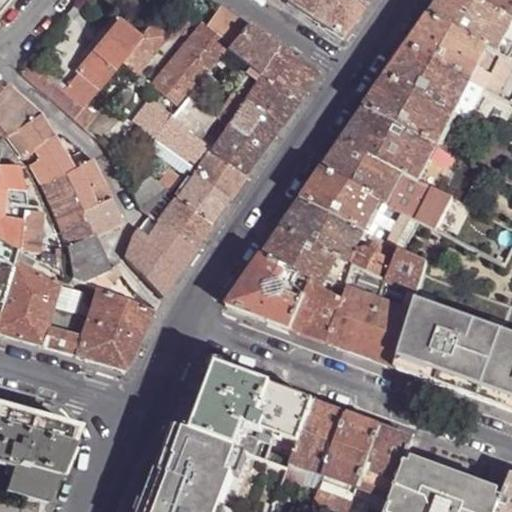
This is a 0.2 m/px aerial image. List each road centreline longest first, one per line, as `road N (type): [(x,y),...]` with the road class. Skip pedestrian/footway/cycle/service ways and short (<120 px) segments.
road 1 (residential): [(511,444),(215,339),(182,318)]
road 2 (tertiary): [(351,70),(182,318)]
road 3 (residential): [(0,370),(140,409)]
road 4 (residential): [(351,70),(245,0)]
